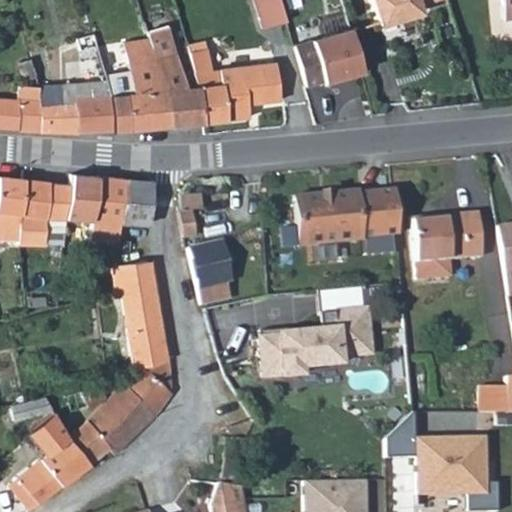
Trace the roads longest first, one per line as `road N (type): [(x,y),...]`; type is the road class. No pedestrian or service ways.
road 1 (residential): [(164,157),(164,250),(185,385),(177,421),(51,511)]
road 2 (unclassified): [(511,127),(164,157)]
road 3 (unclassified): [(164,157),(0,148)]
